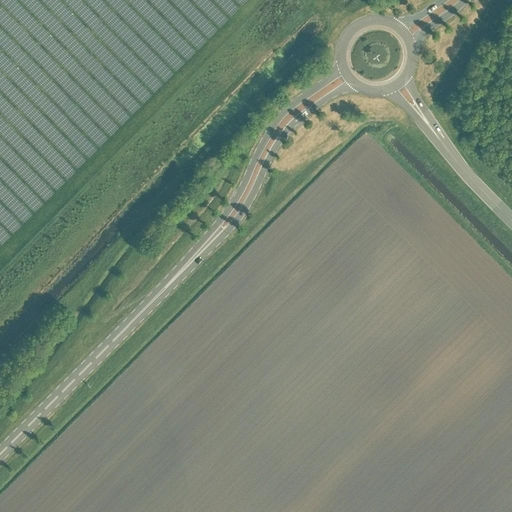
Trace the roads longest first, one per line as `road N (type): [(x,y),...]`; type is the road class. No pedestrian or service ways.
road 1 (primary): [(340,58),(275,117),(220,220),(121,331)]
road 2 (primary): [(121,331),(233,223),(288,128),(353,83)]
road 3 (primary): [(0,453),(121,331)]
